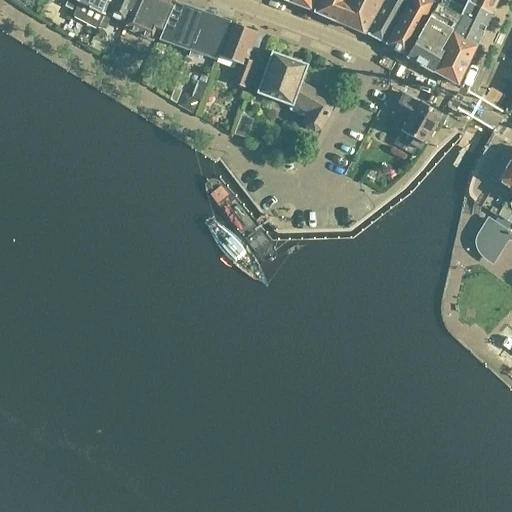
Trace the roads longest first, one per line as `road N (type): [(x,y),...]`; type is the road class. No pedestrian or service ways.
road 1 (tertiary): [(223,0),(375,58)]
road 2 (residential): [(300,187),(375,58)]
